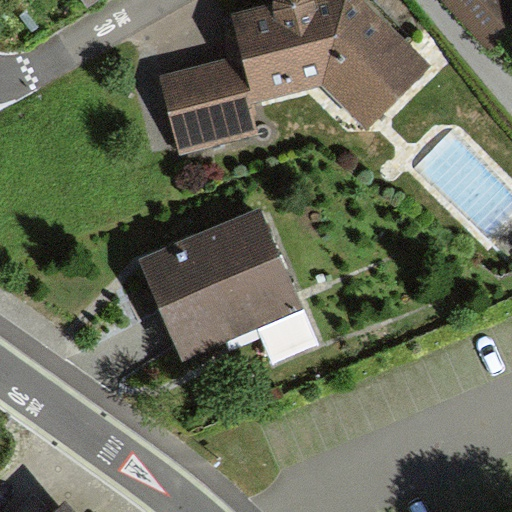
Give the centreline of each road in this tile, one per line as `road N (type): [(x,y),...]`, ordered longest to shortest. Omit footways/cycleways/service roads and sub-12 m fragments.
road 1 (residential): [(0,367),(203,511)]
road 2 (residential): [(154,0),(41,66),(0,79)]
